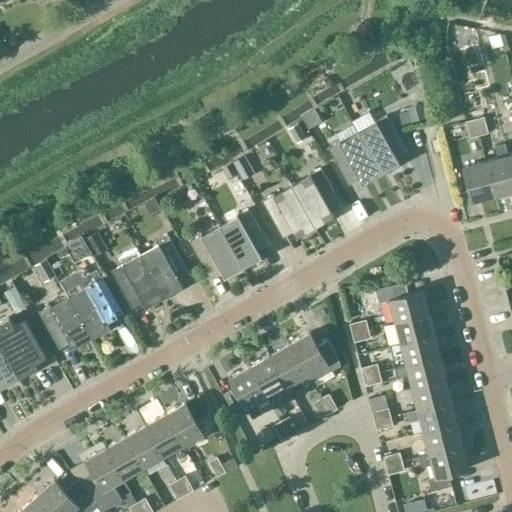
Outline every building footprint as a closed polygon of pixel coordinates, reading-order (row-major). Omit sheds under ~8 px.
[(424,104),(418,89),(403,95),(409,110),(424,104)] [(357,131),(380,174),(399,163),(396,158),(407,151),(386,114),(357,131)] [(474,119),(478,135),(488,133),(484,116),(474,119)] [(326,133),(318,119),(308,124),(316,138),(326,133)] [(470,138),(478,135),(474,119),(465,121),(470,138)] [(306,136),(298,122),(288,127),(296,142),(306,136)] [(362,184),(380,174),(357,131),(327,147),(348,184),(359,178),(362,184)] [(511,174),(507,155),(508,154),(504,142),(495,145),(498,157),(485,160),(494,195),(511,189),(511,174)] [(253,172),(244,154),(233,160),(242,178),(253,172)] [(471,200),(494,195),(485,160),(462,166),(471,200)] [(227,179),(236,174),(231,163),(221,168),(227,179)] [(291,184),(314,227),(333,216),(330,210),(341,204),(320,167),(291,184)] [(296,237),(314,227),(291,184),(261,200),(282,237),(293,231),(296,237)] [(150,215),(161,209),(156,200),(145,207),(150,215)] [(63,218),(58,208),(46,214),(52,224),(63,218)] [(218,224),(242,267),(261,257),(258,251),(268,245),(247,208),(218,224)] [(224,278),(242,267),(218,224),(189,241),(210,278),(220,272),(224,278)] [(103,239),(98,231),(86,237),(91,246),(103,239)] [(157,245),(141,254),(139,255),(163,297),(182,287),(179,281),(190,275),(169,238),(167,233),(155,239),(157,245)] [(90,252),(81,235),(64,245),(73,262),(90,252)] [(139,255),(141,254),(136,245),(117,255),(122,264),(110,271),(131,308),(142,302),(145,308),(163,297),(139,255)] [(63,265),(56,252),(35,264),(44,281),(55,275),(53,271),(63,265)] [(67,295),(91,338),(110,327),(106,322),(117,316),(96,279),(67,295)] [(26,306),(15,286),(4,292),(15,312),(26,306)] [(388,298),(394,321),(429,312),(423,289),(388,298)] [(72,348),(91,338),(67,295),(38,311),(59,348),(69,342),(72,348)] [(351,332),(368,328),(366,319),(363,320),(359,302),(346,305),(351,323),(349,323),(351,332)] [(394,321),(400,343),(434,334),(429,312),(394,321)] [(0,345),(18,378),(37,368),(34,362),(45,356),(24,319),(12,325),(7,316),(0,319),(0,345)] [(370,338),(368,328),(351,332),(354,342),(370,338)] [(288,343),(306,374),(327,362),(309,331),(288,343)] [(434,334),(400,343),(405,365),(440,356),(434,334)] [(269,354),(286,385),(306,374),(288,343),(269,354)] [(0,388),(18,378),(0,345),(0,388)] [(278,390),(286,385),(269,354),(249,366),(266,396),(268,396),(273,406),(284,400),(278,390)] [(408,374),(411,387),(445,378),(440,356),(405,365),(394,368),(396,377),(408,374)] [(363,376),(379,372),(377,363),(360,367),(363,376)] [(246,408),(266,396),(249,366),(228,377),(246,408)] [(381,381),(379,372),(363,376),(365,385),(381,381)] [(417,409),(451,401),(445,378),(411,387),(417,409)] [(319,398),(328,413),(336,408),(328,393),(319,398)] [(164,413),(182,444),(202,432),(195,419),(207,413),(197,395),(185,402),(164,413)] [(320,417),(328,413),(319,398),(312,402),(320,417)] [(457,423),(451,401),(417,409),(407,411),(409,421),(419,418),(422,432),(457,423)] [(371,412),(374,420),(390,416),(388,407),(371,412)] [(145,425),(162,455),(182,444),(164,413),(145,425)] [(280,421),(288,435),(297,430),(289,416),(280,421)] [(390,416),(374,420),(376,430),(393,425),(390,416)] [(280,440),(288,435),(280,421),(272,425),(280,440)] [(428,454),(462,445),(457,423),(422,432),(428,453),(428,454)] [(142,467),(162,455),(145,425),(125,436),(142,467)] [(123,478),(142,467),(125,436),(105,447),(123,478)] [(468,468),(462,445),(428,454),(428,453),(418,455),(421,466),(431,464),(434,476),(428,478),(431,490),(451,484),(448,473),(468,468)] [(113,483),(123,478),(105,447),(84,459),(92,473),(79,481),(101,511),(122,499),(113,483)] [(383,456),(385,465),(402,461),(399,452),(383,456)] [(216,476),(225,471),(217,457),(208,461),(216,476)] [(402,461),(385,465),(388,474),(404,470),(402,461)] [(176,480),(184,494),(193,489),(184,475),(176,480)] [(54,479),(37,494),(52,511),(70,511),(77,506),(83,511),(90,511),(97,506),(74,482),(65,490),(54,479)] [(177,499),(184,494),(176,480),(168,484),(177,499)] [(52,511),(37,494),(20,510),(21,511),(52,511)] [(136,502),(141,511),(152,511),(153,511),(145,497),(136,502)] [(131,511),(141,511),(136,502),(128,506),(131,511)]
